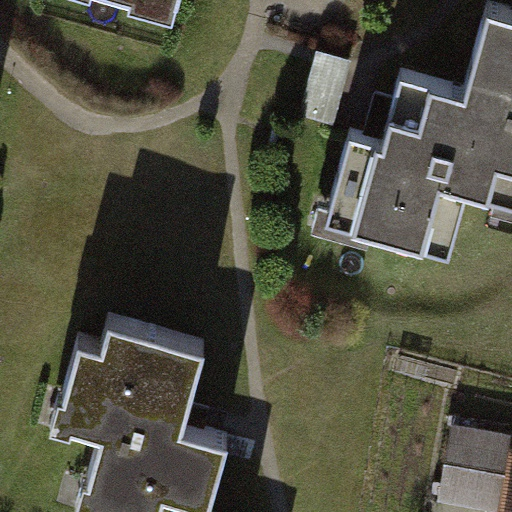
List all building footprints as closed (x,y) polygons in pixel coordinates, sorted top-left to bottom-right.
[(511,9),(490,5),(471,73),(511,84),(511,92),(506,121),(511,123),(511,9)] [(346,102),(359,55),(326,47),(313,93),(346,102)] [(355,121),(379,121),(380,59),(356,58),(355,121)] [(511,92),(511,84),(471,73),(468,91),(399,75),(383,142),(351,133),(330,216),(452,251),(469,190),(511,200),(511,123),(506,121),(511,92)] [(93,501),(126,511),(127,508),(141,511),(154,511),(163,483),(210,496),(229,430),(183,417),(206,338),(110,310),(102,337),(80,331),(62,391),(77,395),(70,418),(101,427),(88,474),(100,477),(93,501)] [(511,511),(511,431),(453,421),(439,499),(503,511),(502,511),(511,511)] [(141,511),(127,508),(126,511),(125,511),(215,511),(206,509),(210,496),(163,483),(154,511),(141,511)]
